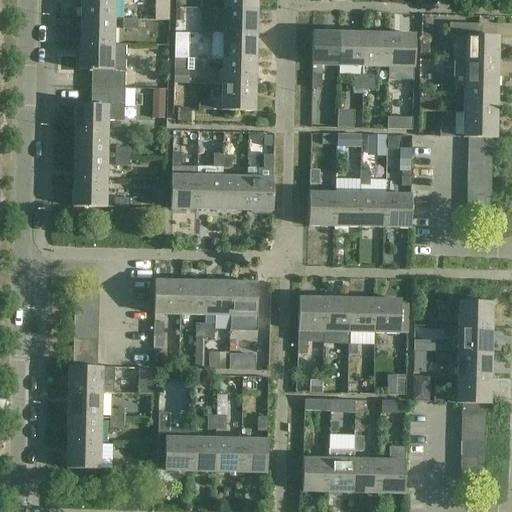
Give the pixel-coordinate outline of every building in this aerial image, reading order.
[(80,0),(80,20),(114,20),(114,0),(80,0)] [(169,0),(155,0),(155,21),(169,22),(169,0)] [(215,0),(201,0),(201,9),(215,10),(215,0)] [(256,0),(223,0),(223,10),(257,11),(256,0)] [(257,11),(223,10),(213,10),(213,35),(256,36),(257,11)] [(114,20),(80,20),(80,45),(113,46),(113,45),(114,20)] [(137,20),(123,20),(122,30),(137,30),(137,20)] [(449,24),(449,37),(465,37),(464,62),(464,63),(497,63),(498,37),(481,37),(481,25),(449,24)] [(311,66),(312,66),(337,67),(338,34),(312,33),(311,66)] [(170,59),(185,60),(185,35),(171,34),(170,59)] [(363,34),(338,34),(337,67),(362,68),(363,34)] [(388,35),(363,34),(362,68),(388,68),(388,35)] [(212,60),(222,61),(255,61),(256,36),(213,35),(212,60)] [(414,35),(388,35),(388,68),(414,69),(414,35)] [(113,46),(80,45),(79,71),(88,71),(88,73),(91,73),(91,88),(124,89),(125,46),(113,45),(113,46)] [(255,61),(222,61),(222,86),(255,86),(255,61)] [(464,62),(455,62),(454,79),(441,78),(441,87),(455,87),(455,88),(463,88),(497,88),(497,63),(464,63),(464,62)] [(321,75),(312,75),(311,89),(321,89),(321,75)] [(350,77),(351,91),(360,91),(360,77),(350,77)] [(369,77),(360,77),(360,91),(369,91),(369,77)] [(157,108),(157,82),(140,83),(140,109),(157,108)] [(255,86),(222,86),(221,112),(254,112),(255,86)] [(455,87),(441,87),(441,97),(455,97),(455,88),(455,87)] [(124,89),(91,88),(90,106),(74,106),(74,132),(107,132),(107,121),(123,122),(124,89)] [(463,88),(463,113),(496,114),(497,88),(463,88)] [(198,111),(213,111),(213,102),(198,101),(198,111)] [(496,114),(463,113),(463,119),(462,139),(468,139),(492,139),(496,140),(496,114)] [(387,118),(387,130),(412,131),(412,119),(387,118)] [(374,145),(374,128),(360,129),(360,145),(374,145)] [(454,129),(440,129),(440,138),(454,139),(454,129)] [(107,132),(74,132),(73,157),(107,158),(107,132)] [(492,139),(468,139),(467,152),(491,152),(492,139)] [(130,149),(114,149),(113,158),(130,158),(130,149)] [(171,167),(181,167),(181,153),(171,152),(171,167)] [(491,152),(467,152),(467,164),(491,165),(491,152)] [(213,155),(213,168),(197,168),(196,210),(221,211),(222,178),(222,168),(222,155),(213,155)] [(232,155),(222,155),(222,168),(232,168),(232,155)] [(247,169),(247,178),(246,212),(258,212),(258,215),(270,215),(270,212),(272,212),(273,179),(272,179),(272,170),(273,170),(273,156),(264,156),(263,169),(247,169)] [(107,158),(73,157),(72,182),(106,183),(107,158)] [(130,158),(113,158),(113,167),(130,167),(130,158)] [(491,165),(467,164),(467,177),(491,178),(491,165)] [(181,167),(171,167),(170,210),(196,210),(197,168),(181,167)] [(309,171),(309,186),(318,186),(318,172),(309,171)] [(351,186),(360,186),(360,173),(351,173),(351,186)] [(368,173),(360,173),(360,186),(368,186),(368,173)] [(401,173),(401,188),(411,188),(411,177),(411,174),(401,173)] [(491,178),(467,177),(466,190),(491,191),(491,178)] [(247,178),(222,178),(221,211),(246,212),(247,178)] [(106,183),(72,182),(72,208),(105,208),(106,183)] [(491,191),(466,190),(466,203),(490,203),(491,191)] [(334,194),(308,194),(308,227),(334,228),(334,194)] [(360,195),(334,194),(334,228),(359,228),(360,195)] [(385,195),(360,195),(359,228),(384,229),(385,195)] [(411,196),(385,195),(384,229),(410,229),(411,196)] [(128,200),(114,199),(114,208),(128,208),(128,200)] [(490,203),(466,203),(466,216),(490,216),(490,203)] [(180,282),(154,282),(154,315),(179,316),(180,282)] [(205,283),(180,282),(179,316),(205,316),(205,283)] [(230,283),(205,283),(205,316),(230,317),(230,283)] [(256,284),(230,283),(230,317),(256,317),(256,284)] [(74,291),(74,304),(98,305),(98,291),(74,291)] [(297,355),(306,355),(307,337),(312,332),(323,333),(324,299),(298,299),(297,355)] [(349,300),(324,299),(323,333),(348,333),(349,300)] [(374,300),(349,300),(348,333),(373,334),(374,300)] [(400,301),(374,300),(373,334),(407,335),(407,305),(400,304),(400,301)] [(436,302),(436,311),(450,312),(450,302),(436,302)] [(492,303),(458,302),(458,328),(491,329),(492,303)] [(98,305),(74,304),(74,317),(98,317),(98,305)] [(98,317),(74,317),(73,330),(98,330),(98,317)] [(164,323),(154,323),(153,337),(163,338),(164,323)] [(204,325),(195,324),(194,369),(201,369),(202,339),(204,339),(204,325)] [(214,325),(204,325),(204,339),(213,339),(214,325)] [(256,325),(245,325),(245,339),(255,340),(256,325)] [(491,329),(458,328),(457,353),(491,354),(491,329)] [(98,330),(73,330),(73,343),(97,343),(98,330)] [(339,356),(348,356),(348,342),(339,342),(339,356)] [(359,342),(348,342),(348,356),(359,356),(359,342)] [(97,343),(73,343),(73,355),(97,356),(97,343)] [(435,343),(435,353),(449,353),(449,344),(435,343)] [(449,353),(435,353),(434,362),(449,362),(449,353)] [(491,354),(457,353),(457,378),(490,379),(491,354)] [(97,356),(73,355),(72,367),(97,368),(97,356)] [(255,356),(228,356),(228,371),(255,372),(255,356)] [(392,385),(393,367),(379,366),(378,384),(392,385)] [(114,369),(97,368),(72,367),(68,368),(68,393),(102,394),(113,394),(114,369)] [(148,369),(138,369),(138,395),(151,395),(152,372),(148,369)] [(490,379),(457,378),(456,389),(447,389),(447,395),(433,395),(433,404),(461,404),(486,405),(489,405),(490,379)] [(322,382),(309,382),(309,394),(322,395),(322,382)] [(102,394),(68,393),(67,419),(101,420),(102,394)] [(329,401),(304,400),(304,412),(329,413),(329,401)] [(355,402),(329,401),(329,413),(329,415),(355,415),(355,402)] [(486,405),(461,404),(461,418),(485,418),(486,405)] [(106,410),(106,419),(124,420),(124,411),(106,410)] [(158,414),(158,432),(169,433),(169,414),(158,414)] [(216,417),(207,417),(207,431),(216,431),(216,417)] [(225,417),(216,417),(216,431),(225,431),(225,417)] [(267,418),(257,418),(257,432),(267,432),(267,418)] [(485,418),(461,418),(461,431),(485,431),(485,418)] [(101,420),(67,419),(67,444),(100,445),(101,420)] [(124,420),(106,419),(106,428),(123,429),(124,420)] [(343,443),(344,426),(316,425),(315,442),(343,443)] [(485,431),(461,431),(461,443),(485,444),(485,431)] [(164,466),(164,472),(190,472),(190,439),(158,438),(157,466),(164,466)] [(354,438),(354,450),(354,453),(362,453),(362,438),(354,438)] [(216,440),(190,439),(190,472),(215,473),(216,440)] [(241,440),(216,440),(215,473),(240,473),(241,440)] [(267,441),(241,440),(240,473),(266,474),(267,441)] [(485,444),(461,443),(460,456),(484,457),(485,444)] [(100,445),(67,444),(66,470),(100,470),(100,445)] [(388,448),(388,461),(378,461),(378,494),(404,495),(404,448),(388,448)] [(354,450),(327,450),(327,460),(328,460),(327,493),(352,494),(353,460),(354,453),(354,450)] [(484,457),(460,456),(460,469),(484,469),(484,457)] [(327,460),(302,459),(301,493),(327,493),(328,460),(327,460)] [(353,460),(352,494),(378,494),(378,461),(353,460)] [(122,462),(108,461),(108,470),(122,470),(122,462)] [(484,469),(460,469),(460,482),(484,482),(484,469)]
